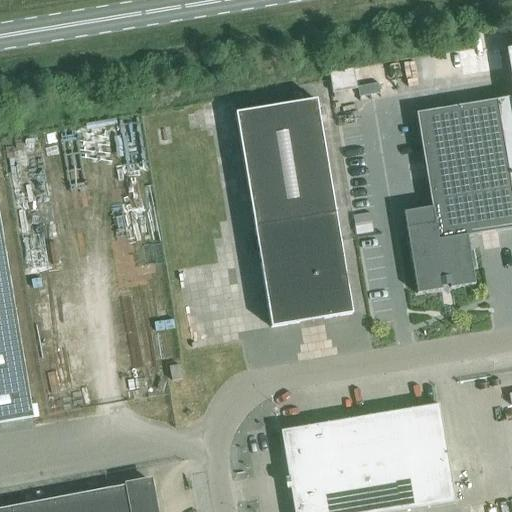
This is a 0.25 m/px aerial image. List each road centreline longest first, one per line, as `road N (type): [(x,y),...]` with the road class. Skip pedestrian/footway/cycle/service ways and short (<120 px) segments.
road 1 (unclassified): [(511,341),(253,387),(234,400),(213,441),(225,511)]
road 2 (primary): [(0,34),(216,0)]
